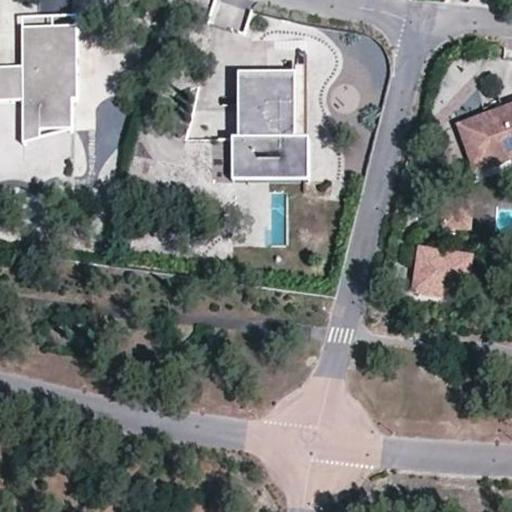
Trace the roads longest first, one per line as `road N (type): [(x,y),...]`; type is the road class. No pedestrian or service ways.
road 1 (residential): [(314,444),(418,28)]
road 2 (residential): [(0,391),(176,427),(314,444)]
road 3 (residential): [(314,444),(511,461)]
